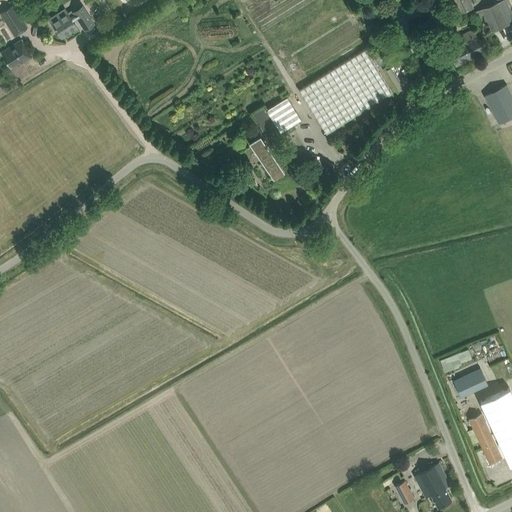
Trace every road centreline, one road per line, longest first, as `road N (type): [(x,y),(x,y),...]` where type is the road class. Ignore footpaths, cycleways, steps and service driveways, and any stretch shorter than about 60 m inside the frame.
road 1 (unclassified): [(0,274),(145,162),(173,163),(275,230),(305,235),(330,222)]
road 2 (unclassified): [(486,511),(391,301),(330,222)]
road 3 (unclassified): [(330,222),(425,103),(511,61)]
road 4 (unknown): [(159,160),(70,35)]
